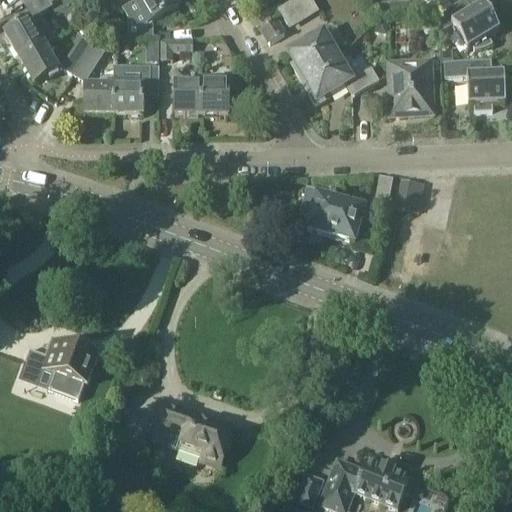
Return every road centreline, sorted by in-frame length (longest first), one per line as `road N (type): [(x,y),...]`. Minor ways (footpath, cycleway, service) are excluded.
road 1 (tertiary): [(511,369),(181,232),(0,176)]
road 2 (unclassified): [(314,162),(511,156)]
road 3 (residential): [(314,162),(217,0)]
road 4 (residential): [(144,160),(314,162)]
